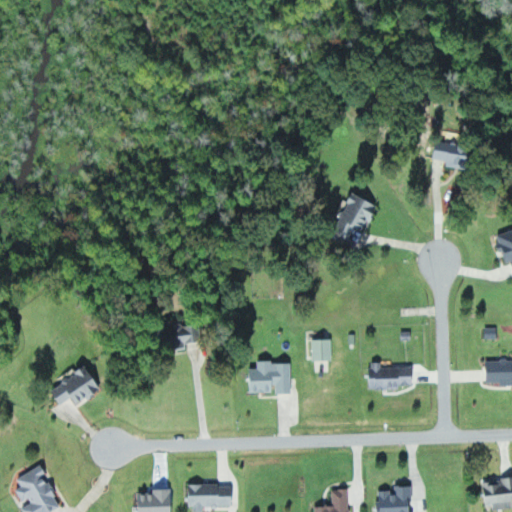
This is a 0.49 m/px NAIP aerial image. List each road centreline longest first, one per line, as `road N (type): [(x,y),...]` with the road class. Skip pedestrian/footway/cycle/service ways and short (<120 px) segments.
road 1 (residential): [(113,449),(511,432)]
road 2 (residential): [(443,256),(450,435)]
